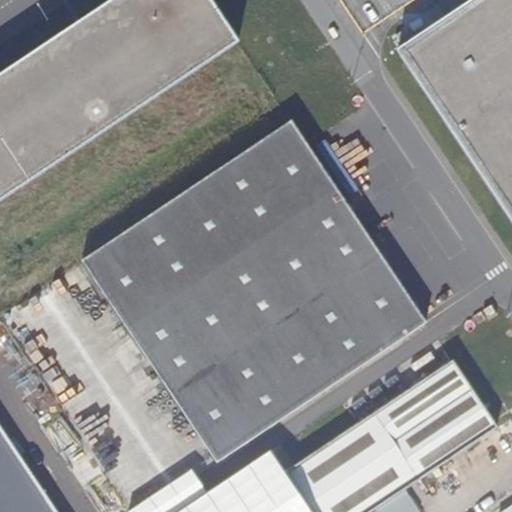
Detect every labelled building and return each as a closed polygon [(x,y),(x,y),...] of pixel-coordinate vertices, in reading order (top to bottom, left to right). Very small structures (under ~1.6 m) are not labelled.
[(0,202),(237,41),(209,0),(111,0),(0,75),(0,202)] [(511,0),(472,0),(398,51),(511,220),(511,0)] [(293,121),(82,260),(217,463),(426,323),(293,121)] [(287,471),(312,511),(371,511),(497,427),(452,362),(287,471)] [(57,511),(0,425),(0,511),(57,511)] [(309,511),(270,453),(181,511),(309,511)]
